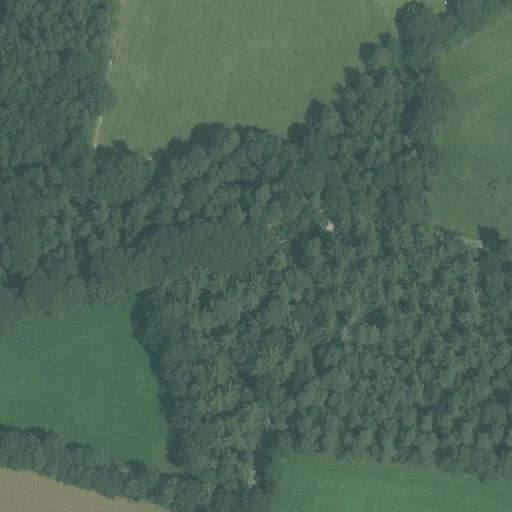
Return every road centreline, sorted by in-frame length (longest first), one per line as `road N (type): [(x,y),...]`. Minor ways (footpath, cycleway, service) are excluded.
road 1 (unclassified): [(0,253),(112,201),(192,186),(290,198),(511,251)]
road 2 (track): [(309,252),(235,511)]
